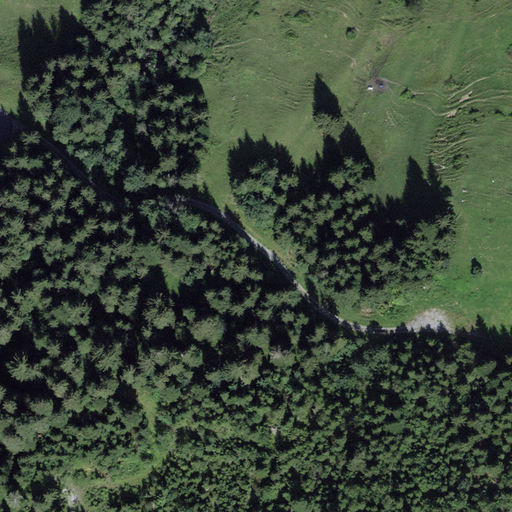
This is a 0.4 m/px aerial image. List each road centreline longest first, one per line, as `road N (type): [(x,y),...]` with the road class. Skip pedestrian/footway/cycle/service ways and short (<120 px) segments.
road 1 (track): [(0,139),(45,138),(102,199),(192,199),(217,212),(260,243),(332,318),(370,331),(418,327),(511,342)]
road 2 (track): [(0,349),(43,338),(71,347),(155,413),(166,437),(162,459),(134,483),(83,485),(79,498),(94,511)]
